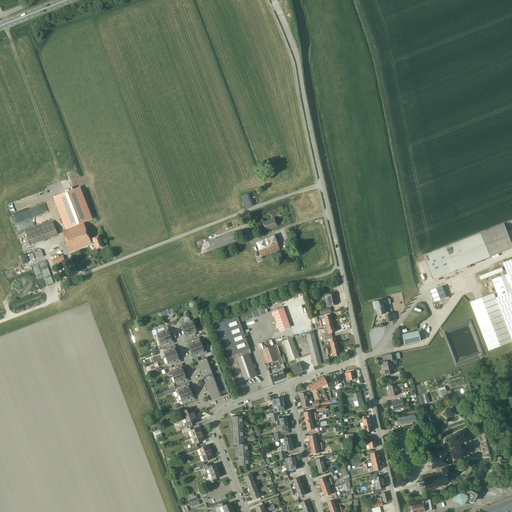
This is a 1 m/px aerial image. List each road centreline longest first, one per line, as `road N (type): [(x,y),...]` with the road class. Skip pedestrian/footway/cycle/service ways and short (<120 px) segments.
road 1 (residential): [(361,358),(296,49),(274,0)]
road 2 (residential): [(396,511),(361,358)]
road 3 (residential): [(290,384),(322,511)]
